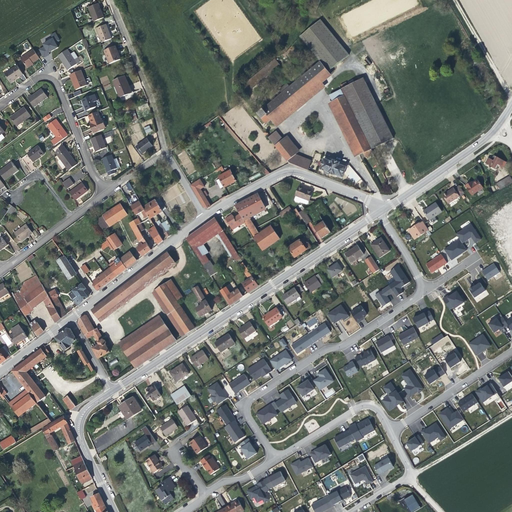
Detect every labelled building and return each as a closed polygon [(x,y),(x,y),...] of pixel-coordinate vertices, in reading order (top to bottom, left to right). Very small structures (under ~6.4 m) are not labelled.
[(100,4),(91,7),(97,22),(106,18),(104,12),(100,4)] [(350,55),(321,19),(299,36),(313,53),(328,72),(350,55)] [(105,42),(114,39),(112,33),(109,25),(99,29),(105,42)] [(49,52),(58,47),(56,43),(60,41),(55,32),(50,34),(52,38),(42,43),(43,46),(38,49),(43,58),(50,54),(49,52)] [(111,64),(123,60),(121,54),(118,55),(115,48),(106,52),(111,64)] [(41,59),(35,50),(21,59),(27,68),(32,65),(41,59)] [(69,50),(60,56),(64,62),(70,71),(80,64),(69,50)] [(251,89),(280,65),(275,58),(245,82),(251,89)] [(4,73),(11,84),(15,81),(24,75),(18,65),(4,73)] [(78,90),(89,85),(83,70),(72,74),(76,85),(78,90)] [(275,126),(324,86),(313,72),(291,90),(289,86),(281,93),(284,96),(259,116),(267,126),(272,122),(275,126)] [(100,78),(102,85),(109,84),(108,76),(100,78)] [(128,78),(116,82),(123,99),(135,94),(131,85),(128,78)] [(349,103),(356,117),(378,107),(365,80),(343,91),(343,92),(349,103)] [(327,90),(324,86),(275,126),(278,129),(327,90)] [(33,96),(31,95),(28,97),(35,108),(49,98),(43,89),(36,94),(33,96)] [(335,104),(337,109),(349,103),(343,92),(334,97),(337,103),(335,104)] [(94,96),(85,99),(88,106),(86,106),(88,111),(99,107),(94,96)] [(337,109),(351,135),(362,130),(356,117),(349,103),(337,109)] [(361,157),(356,147),(351,135),(337,109),(335,104),(331,106),(352,148),(357,159),(361,157)] [(368,142),(372,151),(395,140),(378,107),(356,117),(362,130),(368,142)] [(17,114),(18,116),(12,121),(17,127),(32,117),(25,109),(17,114)] [(95,127),(93,128),(95,134),(108,129),(105,121),(103,122),(99,113),(91,116),(94,124),(95,127)] [(53,119),(50,114),(44,119),(46,122),(47,123),(53,119)] [(57,120),(48,126),(57,138),(52,141),(56,147),(69,137),(66,133),(67,133),(61,125),(57,120)] [(146,133),(152,131),(149,125),(143,128),(146,133)] [(351,135),(356,147),(368,142),(362,130),(351,135)] [(266,135),(276,148),(279,145),(273,138),(271,139),(269,136),(268,134),(266,135)] [(99,152),(110,148),(105,135),(93,139),(97,147),(99,152)] [(276,148),(289,163),(297,156),(301,154),(288,138),(279,145),(276,148)] [(145,155),(156,147),(153,143),(151,140),(140,148),(145,155)] [(372,151),(368,142),(356,147),(361,157),(364,155),(367,160),(375,156),(372,151)] [(41,146),(29,155),(35,164),(37,162),(47,155),(41,146)] [(60,157),(71,172),(79,165),(73,158),(72,158),(70,155),(68,151),(60,157)] [(120,169),(118,162),(115,155),(104,160),(108,168),(111,177),(119,174),(117,170),(120,169)] [(297,156),(289,163),(291,165),(310,172),(313,163),(297,156)] [(506,169),(508,164),(496,159),(494,163),(493,162),(491,161),(489,167),(499,171),(500,167),(506,169)] [(330,176),(331,175),(337,177),(337,176),(344,179),(348,169),(341,167),(342,165),(335,162),(335,164),(327,161),(322,172),(327,173),(326,175),(328,175),(330,176)] [(0,172),(0,173),(6,182),(14,175),(13,173),(19,169),(14,163),(0,172)] [(221,187),(223,191),(226,189),(235,184),(238,183),(232,172),(221,179),(222,181),(219,183),(221,187)] [(502,191),(503,190),(511,184),(511,177),(511,178),(498,185),(500,188),(502,191)] [(76,185),(72,180),(64,185),(68,190),(76,185)] [(484,189),(479,181),(474,184),(473,183),(470,184),(466,187),(473,196),(484,189)] [(204,205),(209,202),(207,199),(209,197),(207,193),(204,195),(202,191),(206,189),(202,182),(193,187),(199,198),(204,205)] [(86,194),(90,192),(84,184),(71,193),(77,202),(86,194)] [(445,198),(451,205),(466,195),(461,187),(451,194),(445,198)] [(312,193),(301,188),(297,197),(298,198),(311,202),(315,193),(312,193)] [(242,216),(245,221),(250,218),(261,213),(267,210),(260,196),(237,208),(242,216)] [(311,202),(298,198),(297,202),(298,203),(301,204),(302,204),(308,206),(310,205),(311,202)] [(164,213),(157,201),(146,208),(151,217),(152,220),(155,218),(162,214),(164,213)] [(147,219),(151,217),(146,208),(142,202),(137,205),(133,207),(138,216),(144,213),(147,219)] [(123,205),(105,216),(112,227),(130,215),(123,205)] [(444,214),(438,206),(429,211),(426,214),(432,223),(444,214)] [(284,221),(294,214),(291,209),(281,216),(282,218),(284,221)] [(298,211),(294,214),(300,223),(304,221),(300,214),(298,211)] [(308,226),(313,223),(305,211),(300,214),(304,221),(308,226)] [(112,227),(105,216),(97,221),(104,232),(112,227)] [(245,221),(242,216),(236,220),(233,217),(232,218),(226,221),(231,229),(237,225),(238,228),(246,223),(245,221)] [(139,221),(132,225),(134,229),(139,227),(142,225),(143,224),(140,218),(137,220),(139,221)] [(257,230),(250,218),(245,221),(246,223),(252,233),(257,230)] [(207,227),(188,240),(196,252),(202,248),(220,236),(225,232),(217,220),(207,227)] [(160,246),(165,242),(155,224),(153,225),(155,229),(150,232),(154,238),(160,246)] [(332,235),(325,224),(316,230),(323,241),(326,239),(332,235)] [(411,233),(417,242),(431,232),(425,224),(422,226),(422,225),(417,229),(411,233)] [(27,225),(16,234),(22,242),(29,236),(33,233),(27,225)] [(142,233),(139,227),(134,229),(140,239),(145,236),(142,233)] [(484,242),(474,227),(459,236),(465,245),(470,242),(474,239),(478,245),(484,242)] [(281,242),(273,229),(261,236),(256,239),(258,242),(264,253),(281,242)] [(252,233),(256,239),(261,236),(257,230),(252,233)] [(225,232),(220,236),(234,257),(239,254),(225,232)] [(123,247),(116,236),(109,240),(110,241),(113,245),(117,251),(123,247)] [(145,257),(153,251),(145,236),(140,239),(143,244),(140,246),(142,248),(139,250),(145,257)] [(0,240),(0,254),(5,251),(3,249),(9,244),(4,238),(0,240)] [(467,250),(460,239),(445,249),(452,260),(467,250)] [(293,246),(294,248),(290,250),(297,260),(303,256),(312,249),(306,240),(297,246),(296,244),(293,246)] [(110,241),(102,247),(105,251),(113,245),(110,241)] [(383,260),(392,253),(384,241),(379,245),(375,248),(383,260)] [(215,269),(202,248),(196,252),(209,273),(215,269)] [(356,265),(367,258),(361,249),(354,254),(353,252),(351,253),(348,256),(356,265)] [(123,262),(124,262),(128,269),(139,261),(133,254),(123,262)] [(159,275),(175,262),(169,254),(153,267),(159,275)] [(234,257),(240,266),(242,265),(245,263),(239,254),(234,257)] [(450,265),(444,256),(428,267),(434,275),(442,270),(450,265)] [(79,275),(67,257),(60,262),(72,280),(79,275)] [(383,272),(374,259),(368,263),(377,276),(382,273),(383,272)] [(124,262),(119,266),(115,269),(120,276),(124,273),(128,269),(124,262)] [(161,278),(178,266),(175,262),(159,275),(161,278)] [(84,264),(80,268),(85,274),(90,270),(84,264)] [(345,273),(340,265),(333,270),(330,272),(335,280),(345,273)] [(503,275),(497,266),(489,271),(485,274),(491,283),(503,275)] [(153,267),(94,311),(100,319),(159,275),(153,267)] [(399,283),(392,288),(396,294),(399,299),(406,295),(403,291),(412,284),(401,268),(393,274),(399,283)] [(215,269),(209,273),(213,279),(220,275),(215,269)] [(117,278),(119,277),(114,270),(107,275),(111,282),(117,278)] [(260,288),(250,273),(248,275),(252,281),(244,286),(250,295),(252,294),(260,288)] [(107,275),(95,284),(100,291),(111,282),(107,275)] [(159,275),(100,319),(102,323),(161,278),(159,275)] [(14,296),(19,304),(26,299),(23,296),(29,291),(32,295),(45,286),(38,276),(26,284),(22,291),(14,296)] [(327,286),(321,277),(312,284),(307,287),(313,296),(327,286)] [(167,286),(179,304),(185,300),(173,282),(167,286)] [(0,299),(11,293),(5,284),(0,287),(0,299)] [(75,302),(76,301),(80,306),(90,298),(86,292),(89,289),(85,285),(71,295),(75,299),(74,300),(75,302)] [(23,296),(26,299),(19,304),(26,316),(45,302),(51,312),(57,323),(62,319),(55,307),(53,301),(49,294),(45,286),(32,295),(29,291),(23,296)] [(167,286),(158,292),(188,337),(197,331),(179,304),(167,286)] [(488,293),(483,286),(480,287),(477,290),(476,289),(472,292),(477,301),(488,293)] [(213,312),(200,288),(193,292),(194,294),(195,293),(203,307),(198,311),(203,319),(208,316),(213,312)] [(392,288),(378,297),(386,309),(393,304),(389,298),(396,294),(392,288)] [(92,293),(89,289),(86,292),(90,298),(94,295),(92,293)] [(49,294),(53,301),(57,298),(60,297),(56,291),(49,294)] [(227,296),(225,297),(231,307),(241,301),(244,299),(239,291),(229,299),(227,296)] [(188,337),(158,292),(155,294),(184,339),(188,337)] [(302,299),(297,292),(289,297),(285,300),(290,308),(302,299)] [(452,297),(445,302),(452,312),(456,309),(457,311),(468,304),(464,298),(463,299),(460,294),(455,297),(454,296),(452,297)] [(62,319),(67,316),(60,304),(55,307),(62,319)] [(344,307),(330,316),(337,326),(345,320),(346,323),(352,319),(344,307)] [(370,317),(364,308),(353,315),(360,325),(367,321),(366,320),(370,317)] [(285,319),(280,311),(271,317),(265,320),(271,329),(285,319)] [(436,322),(432,313),(425,317),(415,322),(421,333),(433,326),(432,325),(436,322)] [(80,325),(89,341),(94,338),(93,335),(91,333),(95,331),(86,317),(81,321),(80,325)] [(161,318),(122,344),(139,369),(178,343),(161,318)] [(509,325),(505,320),(501,323),(500,321),(491,326),(498,335),(502,333),(503,334),(511,328),(509,325)] [(31,325),(34,330),(40,326),(37,321),(31,325)] [(258,332),(252,324),(245,329),(241,332),(246,340),(258,332)] [(326,324),(310,335),(316,344),(332,333),(326,324)] [(45,332),(41,325),(40,326),(34,330),(39,337),(45,332)] [(23,329),(11,336),(16,346),(23,341),(29,338),(23,329)] [(421,340),(416,330),(409,334),(401,338),(406,348),(421,340)] [(72,348),(71,347),(78,342),(72,332),(69,331),(57,339),(62,345),(63,346),(63,348),(66,351),(67,352),(72,348)] [(99,332),(94,334),(101,347),(95,350),(100,360),(111,353),(107,346),(108,344),(107,342),(105,342),(99,332)] [(431,340),(433,344),(444,337),(441,333),(431,340)] [(316,344),(310,335),(293,346),(299,355),(316,344)] [(237,345),(231,337),(223,342),(217,346),(223,355),(237,345)] [(493,349),(485,337),(471,347),(479,358),(493,349)] [(278,341),(283,348),(287,345),(283,338),(278,341)] [(396,348),(391,338),(386,341),(378,345),(384,355),(396,348)] [(43,350),(48,357),(51,354),(46,347),(43,350)] [(4,349),(0,352),(0,366),(4,363),(11,358),(4,349)] [(48,399),(28,373),(49,358),(48,357),(43,350),(37,354),(29,360),(20,367),(14,372),(29,392),(32,396),(38,404),(39,406),(48,399)] [(87,366),(88,365),(91,364),(83,351),(80,353),(87,366)] [(288,351),(272,362),(278,372),(294,361),(288,351)] [(378,363),(372,352),(362,358),(358,360),(364,371),(378,363)] [(211,361),(206,353),(198,358),(193,361),(199,370),(211,361)] [(457,356),(447,362),(453,371),(462,364),(457,356)] [(266,361),(249,371),(257,382),(264,377),(265,379),(274,373),(266,361)] [(361,375),(355,363),(350,365),(352,368),(349,369),(346,371),(350,380),(361,375)] [(190,376),(184,366),(177,371),(172,375),(178,384),(190,376)] [(447,376),(443,369),(437,373),(436,372),(427,379),(433,387),(442,381),(441,380),(447,376)] [(336,383),(327,370),(324,372),(318,376),(320,379),(315,382),(322,392),(336,383)] [(425,391),(412,373),(404,378),(411,388),(407,391),(413,399),(425,391)] [(511,385),(511,376),(511,374),(501,381),(506,389),(511,385)] [(253,385),(246,376),(231,386),(237,396),(241,393),(253,385)] [(316,392),(309,382),(303,386),(298,389),(305,399),(316,392)] [(0,390),(5,397),(8,395),(0,383),(0,390)] [(229,395),(234,392),(228,384),(224,387),(229,395)] [(218,403),(220,406),(229,400),(220,385),(210,392),(214,397),(213,399),(216,404),(218,403)] [(393,386),(386,390),(392,398),(385,403),(392,413),(406,404),(393,386)] [(493,386),(486,391),(485,390),(478,395),(485,405),(499,395),(493,386)] [(164,399),(157,388),(153,390),(149,393),(150,394),(147,396),(150,399),(152,398),(156,404),(164,399)] [(332,388),(324,394),(327,398),(335,392),(332,388)] [(180,408),(193,398),(191,395),(187,389),(173,398),(180,408)] [(298,405),(289,390),(280,397),(283,401),(279,403),(277,405),(283,414),(298,405)] [(11,405),(14,409),(32,396),(29,392),(20,398),(11,405)] [(14,409),(20,418),(38,404),(32,396),(14,409)] [(70,397),(64,401),(72,411),(78,408),(70,397)] [(474,397),(460,406),(466,414),(480,405),(474,397)] [(143,412),(136,400),(127,406),(128,407),(126,408),(123,410),(130,421),(143,412)] [(280,417),(272,405),(266,410),(258,416),(265,426),(280,417)] [(228,428),(236,422),(237,421),(227,406),(218,412),(228,428)] [(200,423),(190,409),(181,415),(186,423),(190,429),(200,423)] [(450,411),(442,417),(451,431),(465,422),(460,414),(454,417),(450,411)] [(62,416),(51,423),(55,429),(60,426),(66,440),(68,444),(73,441),(69,432),(65,421),(62,416)] [(49,421),(47,418),(39,423),(40,425),(39,425),(40,427),(49,421)] [(351,429),(352,432),(357,441),(358,444),(365,440),(364,439),(376,433),(370,421),(361,426),(358,427),(357,426),(351,429)] [(226,429),(237,445),(246,438),(238,426),(239,426),(236,422),(228,428),(226,429)] [(41,429),(41,430),(53,451),(58,448),(56,445),(49,432),(55,429),(51,423),(41,429)] [(181,431),(175,423),(163,431),(168,439),(175,435),(181,431)] [(427,432),(423,434),(430,446),(440,440),(442,443),(447,440),(438,426),(428,433),(427,432)] [(344,436),(336,440),(341,449),(357,441),(352,432),(344,436)] [(15,442),(10,435),(3,440),(4,441),(0,443),(3,449),(15,442)] [(152,449),(155,447),(149,437),(138,445),(143,453),(148,450),(151,448),(152,449)] [(209,448),(202,438),(193,444),(196,448),(197,450),(200,455),(202,454),(209,448)] [(420,438),(408,446),(414,453),(425,445),(420,438)] [(257,450),(250,440),(241,446),(244,449),(242,450),(250,461),(259,454),(256,450),(257,450)] [(311,456),(317,466),(333,458),(327,448),(322,450),(311,456)] [(161,465),(162,464),(158,457),(148,463),(153,471),(153,472),(156,477),(160,474),(162,475),(165,473),(164,473),(167,471),(164,466),(162,467),(161,466),(161,465)] [(212,460),(210,457),(202,463),(207,470),(209,472),(212,477),(221,471),(214,460),(212,460)] [(73,463),(75,468),(77,472),(88,467),(84,459),(73,463)] [(301,462),(292,467),(298,478),(315,470),(310,460),(306,463),(303,464),(301,462)] [(395,470),(390,461),(376,468),(381,477),(395,470)] [(88,467),(77,472),(84,486),(94,481),(91,475),(88,467)] [(375,484),(366,469),(351,477),(357,488),(364,484),(366,483),(369,487),(375,484)] [(275,477),(265,482),(270,492),(288,484),(282,474),(275,477)] [(180,489),(173,478),(170,480),(163,485),(164,487),(158,492),(165,502),(168,500),(171,505),(176,501),(173,496),(172,495),(180,489)] [(254,490),(248,493),(252,501),(256,499),(259,506),(265,503),(266,505),(271,502),(267,495),(270,492),(265,482),(257,486),(258,488),(254,490)] [(353,498),(347,489),(330,498),(335,507),(345,503),(353,498)] [(87,499),(84,491),(78,494),(82,501),(87,499)] [(414,511),(420,509),(412,495),(403,500),(405,503),(410,511),(414,511)] [(96,509),(97,511),(108,511),(101,496),(93,500),(96,506),(95,507),(96,509)] [(220,496),(216,498),(222,506),(225,503),(220,496)] [(329,511),(335,508),(335,507),(330,498),(312,507),(314,511),(329,511)] [(233,505),(233,506),(231,507),(228,510),(228,511),(243,511),(239,502),(233,505)]
